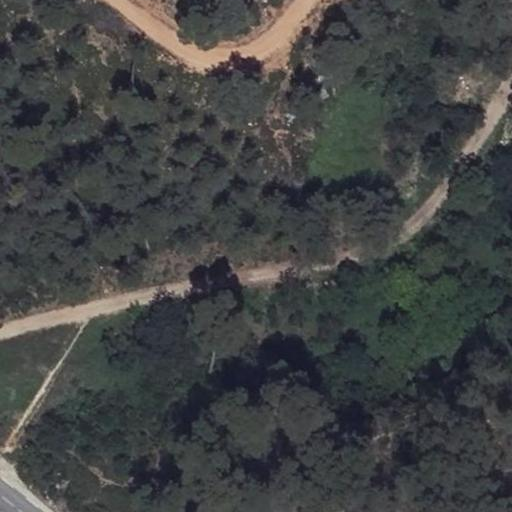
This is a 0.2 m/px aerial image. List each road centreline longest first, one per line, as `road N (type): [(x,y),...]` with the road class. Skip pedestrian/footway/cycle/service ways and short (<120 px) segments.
road 1 (track): [(0,336),(366,258),(415,224),(511,103)]
road 2 (track): [(299,0),(235,50),(184,54),(112,0)]
road 3 (track): [(20,426),(98,313)]
